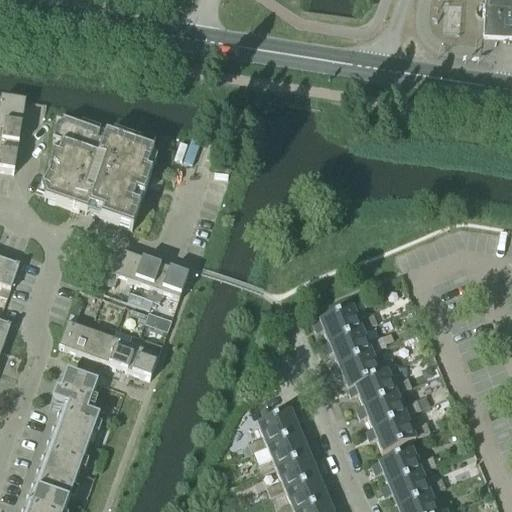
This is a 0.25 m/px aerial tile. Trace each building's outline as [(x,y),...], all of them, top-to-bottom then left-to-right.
[(511,0),(483,0),(482,41),(511,42),(511,0)] [(0,126),(20,130),(24,106),(0,101),(0,126)] [(96,146),(98,139),(54,123),(46,181),(34,201),(85,219),(87,213),(100,218),(98,224),(130,235),(138,212),(130,209),(134,199),(142,202),(150,178),(146,176),(150,163),(152,157),(121,146),(103,140),(100,148),(96,146)] [(20,130),(0,126),(0,150),(17,153),(20,130)] [(17,153),(0,150),(0,176),(13,179),(17,153)] [(132,288),(141,265),(117,256),(105,289),(112,292),(116,282),(132,288)] [(0,264),(0,300),(6,303),(18,271),(0,264)] [(151,306),(163,273),(141,265),(132,288),(148,294),(144,304),(151,306)] [(178,305),(186,281),(163,273),(151,306),(158,308),(161,299),(178,305)] [(359,335),(374,329),(370,320),(355,326),(350,312),(310,328),(313,338),(320,335),(326,348),(326,349),(359,335)] [(73,331),(76,322),(69,319),(57,352),(80,360),(89,337),(73,331)] [(0,354),(0,355),(9,331),(0,328),(0,354)] [(103,369),(115,336),(108,333),(105,343),(89,337),(80,360),(103,369)] [(365,348),(359,335),(326,349),(326,348),(319,351),(323,361),(330,358),(335,370),(335,371),(368,357),(369,357),(383,351),(379,342),(365,348)] [(125,377),(137,344),(115,336),(103,369),(125,377)] [(137,344),(125,377),(149,385),(157,362),(161,352),(144,346),(137,344)] [(374,370),(369,357),(368,357),(335,371),(335,370),(328,373),(332,383),(339,380),(345,393),(384,377),(384,376),(392,373),(388,364),(374,370)] [(361,413),(394,399),(409,393),(405,383),(390,389),(384,377),(345,393),(348,402),(355,399),(361,412),(361,413)] [(86,416),(96,388),(69,378),(63,381),(58,395),(54,394),(50,405),(66,411),(29,511),(64,511),(98,421),(86,416)] [(399,411),(394,399),(361,413),(361,412),(354,415),(358,424),(365,421),(370,434),(370,435),(403,421),(418,415),(414,405),(399,411)] [(298,438),(298,437),(293,425),(299,422),(295,413),(255,429),(260,443),(246,448),(250,458),(265,452),(298,438)] [(370,434),(363,437),(367,446),(374,443),(380,458),(413,444),(413,443),(427,437),(428,436),(425,427),(423,428),(408,434),(403,421),(370,435),(370,434)] [(308,461),(307,459),(302,447),(308,444),(304,434),(298,437),(298,438),(265,452),(270,465),(255,471),(259,480),(274,474),(308,461)] [(419,478),(433,471),(429,462),(415,468),(409,455),(369,471),(373,480),(379,478),(385,490),(385,491),(419,477),(419,478)] [(317,483),(316,481),(311,469),(318,466),(313,456),(307,459),(308,461),(274,474),(279,487),(265,493),(269,502),(284,496),(284,497),(317,483)] [(424,490),(419,478),(419,477),(385,491),(385,490),(378,493),(382,502),(389,500),(393,511),(397,511),(428,499),(428,500),(443,494),(439,484),(424,490)] [(309,511),(326,505),(326,503),(321,492),(327,489),(323,478),(316,481),(317,483),(284,497),(289,509),(281,511),(309,511)] [(433,511),(428,500),(428,499),(397,511),(450,511),(448,506),(433,511)] [(326,505),(309,511),(335,511),(337,511),(332,500),(326,503),(326,505)]
